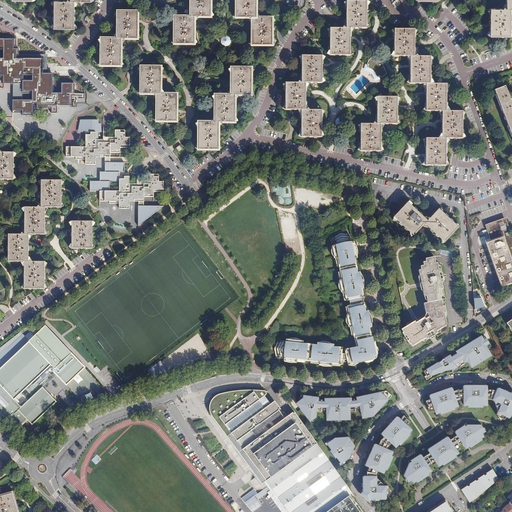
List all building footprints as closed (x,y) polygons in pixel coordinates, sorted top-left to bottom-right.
[(190,0),(190,17),(195,17),(195,18),(211,18),(210,0),(190,0)] [(236,18),(252,18),(256,18),(256,0),(235,0),(236,4),(236,18)] [(396,8),(401,3),(398,0),(394,0),(391,3),(396,8)] [(70,2),(70,1),(54,1),(54,16),(53,29),(74,29),(74,2),(70,2)] [(346,28),(351,28),(366,29),(367,15),(367,1),(347,1),(346,28)] [(511,9),(507,9),(491,9),(491,24),(490,36),(511,37),(511,9)] [(117,11),(116,39),(121,39),(137,40),(137,20),(137,12),(117,11)] [(190,18),(190,17),(174,17),(174,45),(194,45),(194,26),(195,18),(190,18)] [(256,18),(252,18),(252,31),(251,45),(272,46),(272,18),(256,18)] [(351,28),(346,28),(330,28),(330,56),(350,56),(351,40),(351,28)] [(410,57),(415,57),(415,29),(394,29),(394,42),(394,56),(410,57)] [(221,36),(220,45),(228,46),(229,37),(221,36)] [(0,88),(3,88),(3,83),(23,84),(22,93),(32,94),(32,100),(13,100),(12,113),(22,113),(22,115),(33,116),(33,108),(51,108),(57,108),(57,106),(72,106),(72,95),(67,95),(67,93),(73,93),(73,83),(60,82),(60,92),(51,92),(52,73),(41,73),(42,58),(18,58),(18,48),(16,48),(16,39),(0,38),(0,88)] [(116,39),(100,39),(100,66),(121,67),(121,49),(121,39),(116,39)] [(302,83),(306,83),(322,83),(322,68),(323,58),(323,56),(302,56),(302,83)] [(415,57),(410,57),(410,68),(410,84),(426,84),(431,84),(431,57),(415,57)] [(369,61),(368,64),(369,65),(368,67),(373,69),(376,73),(377,76),(380,75),(381,77),(384,76),(387,73),(382,63),(372,58),(369,61)] [(141,95),(156,95),(156,94),(161,94),(161,80),(161,67),(140,67),(141,95)] [(231,82),(230,95),(235,95),(235,96),(251,96),(251,68),(231,68),(231,82)] [(306,83),(302,83),(286,83),(286,110),(301,110),(306,110),(306,95),(306,83)] [(431,84),(426,84),(426,98),(426,111),(442,111),(447,111),(447,84),(431,84)] [(501,108),(511,137),(511,105),(511,103),(505,86),(494,89),(501,108)] [(161,95),(156,95),(156,122),(177,122),(177,110),(177,94),(161,94),(161,95)] [(214,108),(214,122),(219,122),(219,123),(235,123),(235,96),(230,96),(230,95),(215,95),(214,108)] [(377,124),(381,124),(397,124),(398,109),(398,97),(378,96),(377,124)] [(306,110),(301,110),(301,137),(321,138),(322,122),(322,110),(306,110)] [(447,111),(442,111),(442,124),(442,138),(446,138),(462,138),(463,111),(447,111)] [(339,128),(341,128),(343,128),(345,127),(346,125),(347,124),(347,122),(346,120),(345,118),(343,117),(341,117),(339,117),(338,118),(336,119),(335,121),(335,123),(335,124),(336,126),(338,127),(339,128)] [(78,132),(86,132),(96,132),(96,139),(98,139),(98,132),(102,132),(101,123),(99,123),(99,120),(80,120),(78,132)] [(214,123),(214,122),(198,122),(198,135),(198,150),(218,150),(219,123),(214,123)] [(381,124),(377,124),(361,123),(360,151),(381,151),(381,136),(381,124)] [(85,147),(66,146),(66,156),(76,156),(76,159),(85,159),(85,164),(96,164),(96,157),(105,157),(110,157),(110,152),(120,152),(120,145),(130,145),(130,137),(125,137),(125,130),(115,130),(115,137),(103,137),(103,139),(98,139),(96,139),(96,132),(86,132),(85,147)] [(446,138),(442,138),(426,138),(426,155),(426,166),(446,166),(446,138)] [(0,179),(14,179),(14,151),(0,151),(0,179)] [(110,157),(105,157),(105,171),(100,171),(100,181),(90,181),(90,191),(100,191),(110,191),(110,181),(119,182),(119,178),(124,178),(124,176),(120,176),(120,172),(124,172),(124,163),(110,162),(110,157)] [(100,191),(100,201),(109,201),(109,203),(119,203),(119,208),(129,208),(129,201),(138,201),(144,201),(144,197),(154,197),(154,192),(164,192),(164,181),(159,181),(159,174),(149,174),(149,179),(137,178),(137,184),(130,184),(130,176),(124,176),(124,178),(119,178),(119,182),(119,191),(110,191),(100,191)] [(24,261),(24,288),(44,289),(45,279),(45,261),(28,261),(29,244),(29,235),(45,235),(45,217),(45,208),(61,208),(62,190),(62,180),(41,180),(41,207),(25,207),(25,234),(8,234),(8,261),(24,261)] [(144,201),(138,201),(138,226),(164,206),(144,205),(144,201)] [(425,223),(428,221),(407,201),(393,217),(413,236),(422,227),(423,227),(424,224),(425,223)] [(428,221),(425,223),(445,243),(459,227),(439,208),(430,217),(429,217),(429,219),(428,221)] [(487,241),(502,285),(511,281),(511,236),(505,218),(488,224),(493,239),(487,241)] [(71,231),(71,249),(92,249),(92,221),(71,221),(71,231)] [(275,347),(277,356),(285,357),(285,359),(289,359),(302,361),(302,359),(316,361),(316,363),(326,365),(333,366),(333,363),(340,364),(347,364),(347,365),(371,360),(376,353),(373,340),(371,341),(368,328),(371,327),(367,311),(365,311),(360,289),(362,288),(359,271),(356,272),(353,258),(355,258),(352,243),(350,243),(348,235),(340,234),(331,239),(333,247),(330,248),(333,260),(336,259),(340,280),(338,281),(340,293),(344,293),(348,315),(345,315),(348,328),(351,327),(353,338),(355,338),(357,345),(343,348),(343,347),(335,346),(335,344),(322,342),(322,344),(300,341),(301,339),(288,337),(288,340),(279,339),(275,347)] [(428,263),(436,261),(435,255),(426,257),(428,263)] [(429,300),(443,297),(442,290),(445,290),(442,277),(440,271),(443,270),(441,263),(439,264),(438,260),(436,261),(428,263),(421,264),(422,268),(420,268),(422,277),(423,281),(424,281),(425,284),(423,285),(424,285),(426,294),(428,294),(429,300)] [(474,297),(475,309),(484,305),(480,294),(474,297)] [(429,300),(426,301),(428,311),(430,311),(431,315),(427,317),(419,322),(418,320),(417,318),(403,327),(404,329),(404,330),(411,342),(412,342),(414,344),(427,336),(430,334),(429,332),(435,328),(436,330),(439,329),(445,325),(444,324),(449,321),(446,311),(448,311),(446,304),(445,304),(443,297),(429,300)] [(426,315),(418,320),(419,322),(427,317),(431,315),(430,311),(428,311),(426,315)] [(46,326),(28,343),(49,366),(47,368),(54,375),(65,386),(79,400),(98,381),(46,326)] [(430,334),(427,336),(428,338),(440,331),(439,329),(436,330),(435,328),(429,332),(430,334)] [(481,337),(480,336),(453,353),(454,354),(448,357),(448,356),(420,372),(423,377),(421,378),(423,381),(429,378),(428,377),(437,374),(439,376),(442,374),(441,373),(445,372),(449,372),(451,374),(456,371),(455,370),(459,368),(459,369),(464,366),(463,364),(465,363),(469,370),(491,356),(486,349),(489,347),(484,336),(481,337)] [(0,414),(7,422),(9,420),(18,430),(24,424),(23,423),(27,419),(28,420),(32,425),(56,402),(42,388),(54,375),(47,368),(49,366),(28,343),(6,364),(0,369),(0,414)] [(462,388),(458,389),(459,397),(462,397),(462,399),(462,400),(463,400),(464,405),(467,405),(467,406),(472,406),(472,404),(477,404),(477,406),(482,406),(482,404),(485,404),(485,398),(487,398),(487,396),(490,396),(491,388),(486,388),(486,383),(472,384),(472,386),(468,386),(468,384),(462,384),(462,388)] [(426,400),(428,406),(429,407),(433,406),(433,408),(434,409),(435,408),(437,413),(440,412),(441,414),(445,412),(445,410),(447,410),(449,409),(450,411),(454,409),(454,407),(457,406),(455,402),(456,401),(456,400),(456,398),(459,397),(458,389),(453,391),(451,386),(438,391),(439,393),(435,394),(434,392),(429,394),(430,399),(426,400)] [(496,389),(491,388),(490,396),(490,398),(494,399),(499,409),(498,413),(499,415),(507,417),(508,414),(511,415),(511,413),(511,389),(511,390),(509,390),(508,391),(505,390),(505,388),(497,386),(496,389)] [(317,444),(293,411),(287,416),(284,412),(282,413),(273,400),(269,403),(264,395),(265,394),(266,393),(265,392),(265,391),(264,391),(252,390),(239,391),(231,392),(221,394),(215,395),(211,399),(209,403),(209,409),(211,415),(226,436),(230,433),(242,449),(265,481),(317,444)] [(296,402),(291,405),(306,424),(312,419),(313,414),(322,414),(322,423),(347,422),(347,413),(357,412),(359,421),(370,418),(388,399),(381,393),(353,399),(353,400),(348,400),(348,399),(321,400),(321,401),(315,401),(315,399),(297,397),(296,402)] [(384,437),(381,440),(387,445),(390,442),(391,443),(391,444),(392,442),(397,446),(399,444),(400,445),(403,441),(402,440),(404,438),(405,436),(407,437),(410,434),(409,433),(411,430),(407,426),(408,425),(407,425),(406,424),(408,421),(407,419),(403,415),(399,418),(397,416),(392,420),(394,421),(391,424),(390,423),(380,433),(384,437)] [(41,420),(38,423),(45,431),(48,427),(41,420)] [(412,461),(410,463),(404,475),(409,481),(412,480),(414,483),(416,481),(418,482),(421,480),(420,478),(424,476),(425,477),(429,475),(428,473),(425,469),(428,467),(429,466),(427,464),(438,457),(440,459),(441,458),(444,463),(447,461),(448,462),(451,460),(451,458),(453,457),(455,455),(456,457),(457,456),(456,455),(455,453),(457,452),(455,449),(457,448),(456,447),(455,446),(458,444),(462,441),(463,443),(465,443),(467,441),(470,445),(471,447),(475,444),(474,443),(476,441),(478,440),(479,442),(482,439),(482,438),(484,436),(482,433),(485,431),(481,424),(468,425),(467,424),(465,426),(464,424),(454,431),(457,435),(450,439),(448,436),(428,449),(430,453),(424,457),(421,453),(411,460),(412,461)] [(230,433),(226,436),(261,483),(265,481),(242,449),(230,433)] [(330,449),(329,450),(334,457),(335,457),(340,463),(348,457),(354,445),(348,435),(334,436),(325,442),(330,449)] [(377,471),(378,472),(379,470),(384,472),(385,469),(387,470),(389,466),(387,465),(389,460),(391,461),(393,456),(391,455),(393,452),(388,450),(388,449),(388,448),(386,448),(387,445),(381,440),(378,445),(374,444),(372,449),(373,450),(372,453),(370,453),(365,465),(369,467),(367,472),(375,474),(377,471)] [(317,444),(265,481),(270,487),(278,498),(287,511),(364,511),(345,484),(317,444)] [(96,465),(101,459),(97,454),(91,460),(96,465)] [(469,486),(463,490),(471,503),(477,499),(476,498),(478,497),(479,497),(484,493),(483,492),(485,490),(486,491),(492,486),(491,486),(493,484),(494,485),(500,479),(494,470),(487,474),(488,475),(486,476),(485,476),(479,480),(480,480),(477,482),(477,481),(471,485),(471,486),(469,487),(469,486)] [(370,500),(373,501),(373,499),(377,499),(377,501),(385,501),(385,498),(389,498),(389,490),(388,488),(384,487),(377,479),(377,475),(375,474),(367,472),(367,477),(363,477),(362,485),(364,485),(364,489),(362,489),(362,491),(359,494),(367,503),(370,500)] [(13,493),(0,496),(0,511),(18,511),(16,503),(13,493)] [(450,511),(447,506),(448,506),(444,500),(435,507),(435,508),(428,511),(450,511)] [(511,511),(511,508),(508,503),(500,509),(501,510),(502,511),(511,511)]
